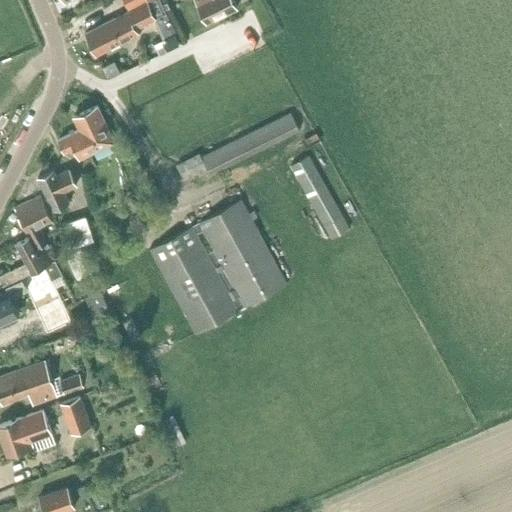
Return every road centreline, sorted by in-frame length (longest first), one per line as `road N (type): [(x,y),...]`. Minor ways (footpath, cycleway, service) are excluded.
road 1 (unknown): [(55,71),(109,87),(257,15)]
road 2 (unclassified): [(0,191),(55,71),(38,0)]
